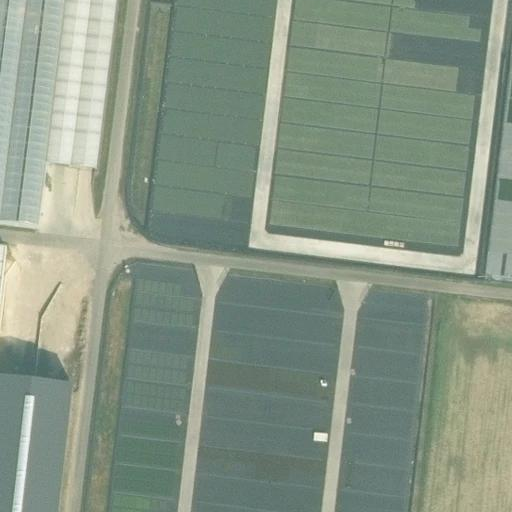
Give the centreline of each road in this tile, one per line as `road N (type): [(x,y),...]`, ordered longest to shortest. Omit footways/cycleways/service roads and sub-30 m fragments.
road 1 (track): [(70,511),(125,0)]
road 2 (track): [(511,303),(99,262)]
